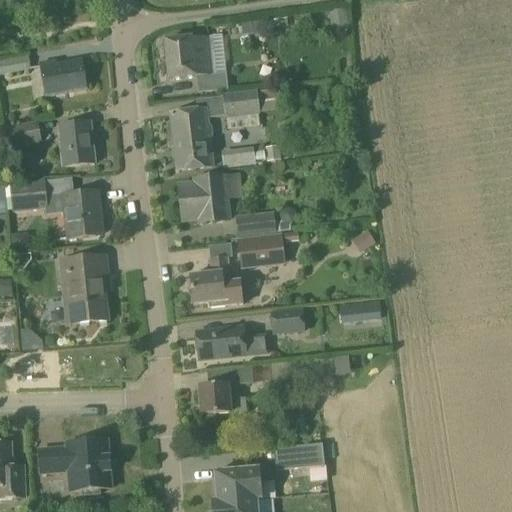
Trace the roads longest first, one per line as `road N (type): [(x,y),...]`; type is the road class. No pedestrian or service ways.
road 1 (residential): [(163,397),(124,31)]
road 2 (residential): [(124,31),(325,0)]
road 3 (residential): [(0,403),(163,397)]
